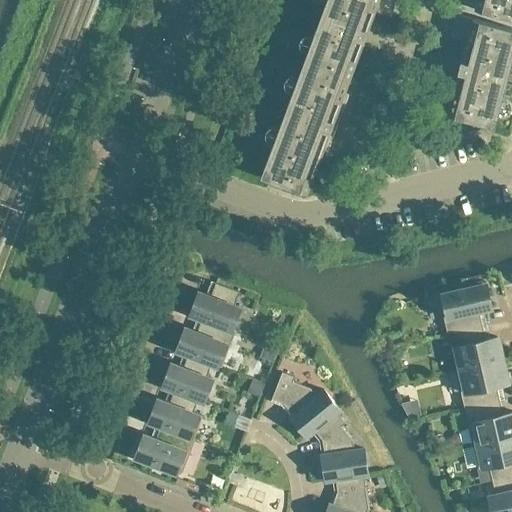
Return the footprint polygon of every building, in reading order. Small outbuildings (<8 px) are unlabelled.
[(368,29),(373,14),(374,12),(342,0),(326,0),(320,17),(367,35),(369,29),(368,29)] [(396,0),(342,0),(374,12),(375,10),(391,16),(396,0)] [(511,18),(511,0),(459,0),(459,4),(511,18)] [(511,54),(511,28),(456,14),(450,36),(467,41),(466,43),(511,54)] [(364,41),(367,35),(320,17),(312,40),(357,57),(363,41),(364,41)] [(349,79),(357,57),(312,40),(304,63),(349,79)] [(507,78),(511,60),(511,54),(466,43),(462,60),(461,60),(459,66),(507,78)] [(341,100),(349,79),(304,63),(295,85),(346,104),(346,102),(341,100)] [(501,102),(507,78),(459,66),(458,72),(459,72),(454,90),(501,102)] [(256,75),(252,87),(267,93),(271,80),(256,75)] [(337,126),(346,104),(295,85),(287,108),(337,126)] [(495,127),(501,102),(454,90),(448,114),(495,127)] [(329,149),(337,126),(287,108),(284,113),(278,130),(329,149)] [(327,154),(329,149),(278,130),(270,153),(315,170),(322,152),(327,154)] [(307,193),(314,172),(315,170),(270,153),(261,176),(307,193)] [(491,308),(485,280),(468,284),(469,288),(438,295),(447,333),(482,325),(478,310),(491,308)] [(234,304),(239,291),(216,282),(211,295),(199,291),(191,314),(202,318),(235,331),(236,330),(232,328),(240,306),(234,304)] [(222,367),(235,331),(202,318),(197,331),(186,327),(177,349),(188,354),(211,363),(212,363),(222,367)] [(503,359),(497,336),(485,339),(482,325),(447,333),(447,334),(458,331),(461,345),(455,346),(460,368),(460,369),(503,359)] [(438,359),(450,353),(444,341),(432,346),(438,359)] [(266,343),(261,356),(272,361),(277,347),(266,343)] [(207,376),(211,363),(188,354),(183,367),(172,362),(163,385),(174,389),(174,390),(198,399),(198,398),(204,400),(212,378),(207,376)] [(499,400),(496,385),(508,382),(503,359),(460,369),(460,368),(456,369),(464,407),(499,400)] [(306,436),(340,408),(324,389),(317,395),(310,387),(293,381),(295,376),(282,371),(272,398),(283,403),(293,414),(290,416),(306,436)] [(193,411),(198,399),(174,390),(169,402),(158,398),(149,421),(161,425),(160,425),(194,438),(203,415),(193,411)] [(511,435),(511,411),(502,414),(499,400),(464,407),(473,445),(511,435)] [(368,473),(364,448),(355,449),(353,440),(341,425),(345,422),(337,412),(340,409),(340,408),(306,436),(307,436),(314,430),(322,439),(324,454),(321,455),(325,479),(368,473)] [(245,435),(249,423),(235,418),(231,430),(245,435)] [(181,473),(194,438),(160,425),(156,438),(144,434),(136,456),(181,473)] [(511,435),(473,445),(478,468),(476,468),(480,483),(492,480),(511,475),(511,435)] [(367,511),(369,507),(364,474),(368,473),(325,479),(325,480),(335,479),(337,491),(332,504),(329,503),(325,511),(367,511)] [(511,511),(511,475),(492,480),(495,494),(490,496),(493,511),(511,511)] [(483,486),(472,488),(475,504),(486,502),(483,486)]
